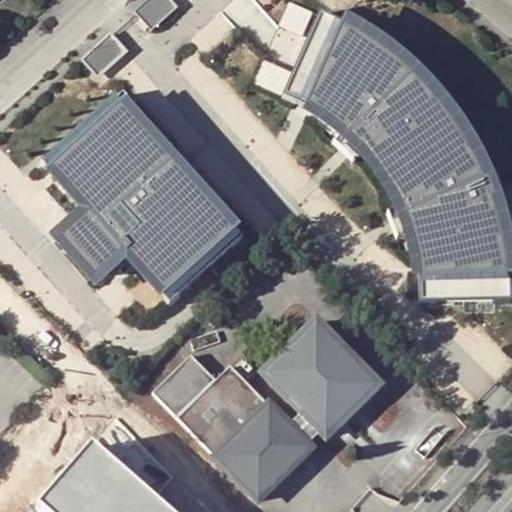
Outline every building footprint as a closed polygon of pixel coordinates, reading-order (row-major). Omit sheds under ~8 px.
[(157,0),(138,17),(154,34),(179,13),(168,0),(157,0)] [(493,304),(511,303),(506,248),(492,196),(470,146),(438,102),(400,64),(356,33),(319,15),(311,32),(317,35),(295,85),(288,82),(281,98),(307,111),(339,133),(367,160),(389,192),(405,227),(415,265),(419,303),(419,306),(437,305),(436,299),(492,297),(493,304)] [(120,34),(111,42),(127,60),(136,52),(120,34)] [(127,60),(111,42),(97,54),(113,72),(127,60)] [(113,72),(97,54),(91,60),(107,78),(113,72)] [(242,241),(115,96),(99,111),(103,116),(62,152),(57,147),(42,161),(86,212),(71,225),(109,268),(124,255),(169,305),(242,241)] [(313,339),(264,384),(303,427),(312,437),(324,450),(373,404),(313,339)] [(195,364),(157,402),(180,427),(220,389),(195,364)] [(180,427),(175,432),(250,511),(258,511),(309,464),(297,451),(287,441),(229,380),(220,389),(180,427)] [(303,427),(287,441),(297,451),(312,437),(303,427)] [(165,511),(99,453),(54,504),(63,511),(165,511)]
